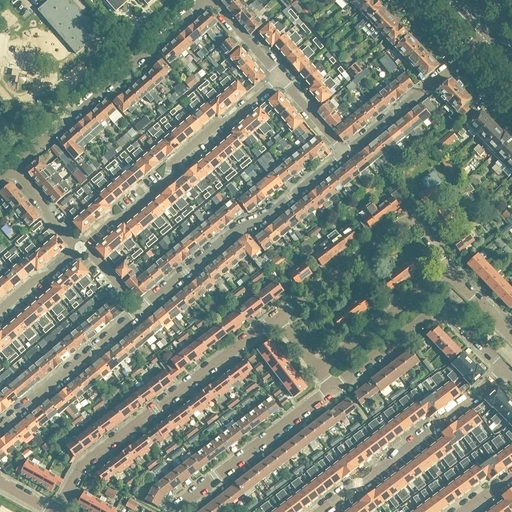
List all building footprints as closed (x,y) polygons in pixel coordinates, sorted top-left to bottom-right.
[(100,33),(85,16),(71,0),(47,0),(36,10),(42,16),(76,54),(100,33)] [(126,2),(124,0),(142,0),(147,5),(152,0),(104,0),(115,12),(126,2)] [(220,0),(220,1),(226,9),(236,0),(220,0)] [(234,17),(246,7),(242,2),(244,0),(236,0),(226,9),(234,17)] [(359,11),(370,0),(352,0),(346,5),(343,9),(346,12),(350,7),(350,6),(352,4),(359,11)] [(368,21),(381,7),(377,4),(377,2),(375,0),(374,0),(373,0),(370,0),(359,11),(364,17),(353,28),(357,31),(363,26),(368,21)] [(242,26),(260,10),(263,7),(261,4),(258,7),(256,9),(251,4),(247,7),(246,7),(234,17),(242,26)] [(294,9),(299,14),(303,11),(299,5),(294,9)] [(256,30),(262,24),(257,19),(266,11),(263,7),(260,10),(242,26),(250,35),(256,30)] [(288,19),(289,18),(294,14),(288,7),(282,12),(288,19)] [(371,34),(389,16),(385,12),(385,11),(384,9),(382,9),(381,7),(368,21),(363,26),(371,34)] [(306,18),(312,13),(307,8),(302,12),(306,18)] [(217,22),(212,16),(208,11),(200,18),(212,32),(214,34),(217,31),(212,27),(217,22)] [(294,14),(289,18),(295,26),(300,21),(298,18),(294,14)] [(385,38),(398,25),(397,24),(397,22),(395,21),(394,21),(389,16),(371,34),(369,36),(373,40),(380,33),(385,38)] [(212,32),(200,18),(191,25),(201,36),(206,32),(208,35),(212,32)] [(314,28),(317,25),(311,19),(308,21),(314,28)] [(262,24),(256,30),(258,32),(269,23),(267,20),(262,24)] [(264,40),(283,24),(279,20),(272,26),(269,23),(258,32),(264,40)] [(281,37),(284,35),(285,34),(283,30),(286,28),(283,24),(264,40),(271,47),(274,45),(281,37)] [(201,36),(191,25),(183,32),(198,49),(200,51),(204,48),(197,40),(201,36)] [(393,47),(406,34),(402,29),(402,28),(400,26),(398,26),(398,25),(385,38),(393,47)] [(317,31),(323,38),(326,35),(320,28),(317,31)] [(198,49),(183,32),(175,39),(185,50),(189,47),(194,52),(198,49)] [(280,52),(298,36),(295,32),(288,38),(284,35),(281,37),(274,45),(280,52)] [(220,34),(217,37),(221,42),(225,39),(220,34)] [(405,58),(418,46),(413,41),(413,39),(411,36),(409,36),(408,35),(395,48),(405,58)] [(301,39),(298,36),(280,52),(286,58),(285,59),(286,59),(297,49),(294,45),(301,39)] [(217,37),(213,40),(218,45),(221,42),(217,37)] [(216,49),(219,53),(222,50),(229,57),(240,48),(230,37),(219,46),(216,49)] [(180,60),(183,57),(180,54),(185,50),(175,39),(175,40),(168,46),(180,60)] [(180,60),(168,46),(159,53),(169,64),(174,60),(176,63),(180,60)] [(292,66),(310,50),(307,47),(304,49),(301,46),(297,49),(286,59),(292,66)] [(338,55),(342,51),(337,46),(333,51),(338,55)] [(414,68),(428,56),(423,51),(423,49),(420,46),(418,46),(405,58),(414,68)] [(63,69),(76,61),(67,47),(61,51),(65,56),(58,60),(63,69)] [(208,53),(204,48),(200,51),(204,56),(208,53)] [(227,59),(233,66),(246,55),(240,48),(229,57),(227,59)] [(309,64),(306,60),(313,54),(310,50),(292,66),(298,73),(309,64)] [(201,59),(204,56),(200,51),(196,54),(201,59)] [(396,68),(386,56),(385,54),(377,60),(379,62),(381,64),(389,74),(396,68)] [(237,75),(252,62),(246,55),(233,66),(229,69),(232,73),(234,71),(237,75)] [(438,66),(432,61),(432,59),(429,56),(428,56),(414,68),(424,78),(438,66)] [(233,66),(227,59),(216,69),(215,70),(220,75),(228,68),(229,69),(233,66)] [(153,67),(154,69),(165,81),(168,78),(166,75),(171,71),(161,60),(153,67)] [(376,68),(381,64),(379,62),(377,60),(374,63),(373,64),(376,68)] [(305,80),(323,64),(320,61),(313,67),(310,63),(309,64),(298,73),(298,74),(299,73),(305,80)] [(246,80),(258,69),(252,62),(237,75),(241,79),(239,80),(241,84),(246,80)] [(319,81),(326,75),(322,71),(326,68),(323,64),(305,80),(311,87),(319,80),(319,81)] [(349,69),(356,78),(360,74),(353,66),(349,69)] [(367,68),(360,74),(364,78),(371,72),(367,68)] [(165,81),(154,69),(146,76),(155,86),(160,82),(163,85),(166,82),(165,81)] [(246,92),(265,77),(258,69),(246,80),(249,84),(243,89),(246,92)] [(243,89),(237,81),(233,85),(224,74),(220,77),(223,80),(239,99),(246,92),(243,89)] [(355,85),(364,78),(360,74),(354,79),(355,80),(352,82),(355,85)] [(414,86),(403,74),(394,81),(405,93),(414,86)] [(190,89),(198,81),(193,76),(192,75),(184,82),(190,89)] [(155,86),(146,76),(138,83),(153,100),(154,99),(151,95),(153,93),(151,90),(155,86)] [(2,80),(6,89),(14,86),(10,77),(2,80)] [(314,97),(332,81),(329,78),(322,84),(319,81),(319,80),(311,87),(308,90),(314,97)] [(447,102),(460,89),(459,88),(460,87),(457,84),(455,84),(451,79),(437,91),(447,102)] [(239,99),(223,80),(220,83),(226,91),(222,94),(232,105),(237,100),(239,99)] [(332,95),(328,91),(336,85),(332,81),(314,97),(321,104),(332,95)] [(405,93),(394,81),(386,88),(396,100),(405,93)] [(181,82),(173,89),(175,92),(180,97),(183,94),(187,90),(181,82)] [(356,87),(355,85),(352,82),(346,87),(350,92),(356,87)] [(153,100),(138,83),(130,89),(139,100),(144,96),(150,103),(153,100)] [(396,100),(386,88),(377,95),(387,108),(396,100)] [(139,100),(130,89),(122,96),(122,97),(132,109),(134,110),(137,107),(135,104),(139,100)] [(469,110),(465,105),(470,99),(465,95),(466,93),(463,90),(461,90),(460,89),(447,102),(446,104),(452,110),(450,112),(452,114),(449,118),(454,124),(460,118),(462,117),(469,110)] [(232,105),(222,94),(219,97),(212,90),(209,93),(225,111),(226,109),(232,105)] [(180,97),(175,92),(172,95),(176,101),(180,97)] [(272,110),(284,99),(278,92),(259,108),(262,111),(268,106),(272,110)] [(225,111),(209,93),(205,96),(211,103),(208,106),(206,104),(215,115),(217,117),(224,112),(225,111)] [(134,110),(132,109),(122,97),(122,96),(121,95),(113,102),(122,113),(127,109),(131,113),(134,110)] [(387,108),(377,95),(368,102),(379,115),(387,108)] [(438,111),(427,98),(422,102),(433,116),(438,111)] [(202,107),(196,99),(192,103),(208,121),(215,115),(206,104),(202,107)] [(278,117),(291,106),(284,99),(272,110),(268,114),(271,117),(275,114),(278,117)] [(110,120),(113,124),(122,117),(107,100),(98,107),(110,120)] [(324,120),(334,111),(336,110),(328,101),(316,111),(324,120)] [(379,115),(368,102),(364,105),(361,101),(356,105),(360,109),(370,122),(379,115)] [(208,121),(192,103),(189,106),(195,113),(192,116),(201,127),(206,122),(208,121)] [(430,116),(420,104),(411,111),(421,123),(430,116)] [(361,129),(351,116),(342,105),(340,107),(336,110),(334,111),(342,121),(341,122),(342,123),(352,136),(361,129)] [(285,125),(297,114),(291,106),(278,117),(282,122),(278,125),(281,128),(285,125)] [(110,120),(98,107),(91,114),(90,114),(100,125),(105,121),(107,123),(110,120)] [(269,119),(262,111),(259,108),(252,114),(268,132),(270,135),(274,132),(265,122),(269,119)] [(370,122),(360,109),(351,116),(361,129),(370,122)] [(342,121),(334,111),(324,120),(333,131),(343,143),(352,136),(342,123),(341,122),(342,121)] [(421,123),(411,111),(403,118),(421,140),(425,137),(417,127),(421,123)] [(201,127),(192,116),(188,119),(182,112),(178,115),(194,133),(196,132),(201,127)] [(471,129),(476,134),(492,120),(486,114),(484,115),(481,112),(476,116),(471,120),(471,121),(466,126),(470,131),(471,129)] [(104,129),(100,125),(90,114),(91,114),(90,113),(82,120),(96,136),(104,129)] [(268,132),(252,114),(245,120),(254,131),(258,128),(264,135),(268,132)] [(291,132),(303,121),(297,114),(285,125),(291,132)] [(194,133),(178,115),(175,118),(181,125),(177,128),(187,139),(192,134),(194,133)] [(145,116),(142,120),(147,125),(150,122),(145,116)] [(421,140),(403,118),(394,125),(404,138),(409,133),(417,143),(421,140)] [(96,136),(82,120),(74,128),(88,143),(96,136)] [(147,125),(142,120),(134,127),(139,132),(147,125)] [(254,131),(245,120),(238,126),(253,144),(257,141),(251,134),(254,131)] [(431,123),(436,129),(440,126),(434,120),(431,123)] [(497,126),(492,120),(476,134),(482,140),(480,141),(484,145),(499,131),(496,127),(497,126)] [(187,139),(177,128),(174,132),(167,124),(164,127),(170,134),(180,146),(180,145),(181,144),(187,139)] [(394,125),(385,132),(400,151),(404,147),(399,142),(404,138),(394,125)] [(253,144),(238,126),(230,132),(232,135),(232,134),(240,143),(243,140),(250,148),(253,144)] [(327,149),(317,136),(316,137),(313,133),(308,137),(299,126),(295,128),(302,136),(305,141),(308,144),(308,143),(318,156),(327,149)] [(74,128),(66,135),(83,154),(83,153),(81,150),(88,143),(74,128)] [(302,136),(295,128),(292,131),(299,139),(302,136)] [(461,137),(466,133),(463,129),(458,134),(461,137)] [(170,134),(167,137),(160,130),(157,133),(173,152),(180,146),(170,134)] [(484,145),(481,148),(476,153),(480,156),(487,149),(488,150),(490,148),(495,153),(510,139),(501,130),(500,131),(499,131),(484,145)] [(441,150),(455,136),(450,131),(436,145),(441,150)] [(400,151),(385,132),(376,139),(386,152),(391,148),(397,153),(400,151)] [(173,152),(157,133),(153,136),(159,144),(156,146),(156,147),(165,158),(173,152)] [(242,146),(240,143),(232,134),(232,135),(225,141),(241,159),(244,156),(238,149),(242,146)] [(66,135),(58,142),(75,161),(83,154),(66,135)] [(318,156),(308,143),(308,144),(305,141),(302,136),(299,139),(298,140),(304,147),(299,151),(310,163),(318,156)] [(165,158),(156,147),(156,146),(150,139),(146,143),(152,150),(149,153),(158,164),(165,158)] [(287,145),(282,139),(278,143),(283,149),(287,145)] [(386,152),(376,139),(368,146),(378,159),(386,152)] [(491,168),(495,172),(511,155),(511,140),(510,139),(495,153),(500,159),(495,163),(496,164),(491,168)] [(241,159),(225,141),(218,147),(228,158),(231,155),(237,162),(241,159)] [(114,156),(122,149),(120,147),(115,151),(113,148),(109,143),(105,147),(109,151),(114,156)] [(378,159),(368,146),(359,154),(369,166),(375,161),(383,172),(386,169),(378,159)] [(228,158),(218,147),(211,153),(227,171),(230,168),(224,161),(228,158)] [(255,147),(250,151),(255,156),(260,152),(257,149),(255,147)] [(158,164),(149,153),(145,156),(139,149),(135,152),(151,170),(158,164)] [(104,165),(114,156),(109,151),(101,158),(103,160),(101,162),(104,165)] [(291,158),(301,170),(310,163),(299,151),(291,158)] [(71,161),(66,155),(64,152),(59,156),(62,160),(61,161),(65,165),(71,161)] [(151,170),(135,152),(132,155),(138,162),(134,165),(144,176),(151,170)] [(227,171),(211,153),(204,159),(213,170),(217,167),(223,174),(227,171)] [(261,157),(266,164),(272,159),(267,153),(261,157)] [(369,166),(359,154),(350,161),(368,183),(372,180),(364,170),(369,166)] [(508,177),(511,173),(511,155),(495,172),(498,175),(502,171),(508,177)] [(44,169),(46,167),(42,162),(44,159),(41,156),(25,170),(33,179),(44,169)] [(271,169),(266,164),(261,157),(257,160),(267,172),(271,169)] [(144,176),(134,165),(128,158),(124,161),(131,168),(127,171),(136,182),(143,176),(144,177),(144,176)] [(290,158),(282,165),(292,177),(301,170),(291,158),(290,158)] [(213,170),(204,159),(197,165),(212,183),(216,180),(210,173),(213,170)] [(458,175),(446,159),(442,162),(453,178),(458,175)] [(78,169),(75,165),(71,161),(65,167),(72,175),(73,174),(78,169)] [(96,161),(91,165),(96,170),(100,166),(96,161)] [(368,183),(350,161),(341,168),(351,180),(357,176),(365,186),(368,183)] [(88,176),(96,170),(91,165),(87,168),(85,164),(81,168),(88,176)] [(202,179),(206,176),(212,184),(212,183),(197,165),(196,164),(189,171),(205,189),(209,186),(202,179)] [(292,177),(282,165),(273,172),(283,184),(292,178),(292,177)] [(59,171),(55,167),(48,174),(44,169),(33,179),(40,187),(51,177),(52,178),(59,171)] [(136,182),(127,171),(124,174),(117,167),(114,170),(129,188),(136,182)] [(250,167),(244,172),(247,176),(254,171),(250,167)] [(470,176),(476,171),(473,167),(467,173),(470,176)] [(351,180),(341,168),(333,175),(343,187),(351,180)] [(87,180),(80,172),(78,169),(73,174),(82,184),(87,180)] [(129,188),(114,170),(110,173),(116,180),(113,183),(122,194),(129,188)] [(205,189),(189,171),(182,177),(192,188),(195,185),(201,193),(205,189)] [(251,181),(247,176),(244,172),(240,175),(247,184),(251,181)] [(283,184),(273,172),(264,179),(274,192),(283,185),(283,184)] [(439,195),(445,190),(438,181),(431,172),(421,181),(427,189),(417,196),(425,206),(439,196),(439,195)] [(343,187),(333,175),(324,182),(334,194),(343,187)] [(55,182),(52,178),(51,177),(40,187),(47,195),(61,183),(58,179),(55,182)] [(192,188),(182,177),(175,183),(185,194),(188,192),(194,199),(198,196),(192,188)] [(122,194),(113,183),(109,186),(103,179),(99,182),(115,200),(122,194)] [(274,192),(264,179),(255,186),(266,199),(274,192)] [(61,183),(47,195),(55,204),(66,194),(71,190),(64,181),(61,183)] [(266,199),(255,186),(251,181),(246,184),(251,190),(246,193),(257,206),(266,199)] [(115,200),(99,182),(96,185),(102,192),(98,196),(100,198),(110,209),(110,208),(108,206),(115,200)] [(334,194),(324,182),(315,189),(334,212),(337,209),(329,199),(334,194)] [(469,182),(454,193),(459,199),(465,194),(471,193),(474,190),(469,182)] [(4,204),(17,192),(10,183),(0,192),(0,193),(4,198),(1,201),(4,204)] [(185,194),(175,183),(168,189),(184,208),(187,205),(181,198),(185,194)] [(236,193),(238,191),(231,183),(226,186),(233,195),(236,193)] [(92,192),(88,188),(85,185),(81,189),(83,192),(87,196),(91,193),(92,192)] [(345,190),(350,197),(353,194),(348,188),(345,190)] [(399,207),(397,205),(406,199),(397,188),(389,194),(391,197),(377,208),(384,218),(399,207)] [(184,208),(168,189),(161,195),(170,206),(174,203),(180,211),(184,208)] [(334,212),(315,189),(306,196),(317,208),(318,208),(323,205),(324,206),(330,214),(334,212)] [(2,205),(5,209),(9,205),(14,210),(25,200),(17,192),(4,204),(2,205)] [(110,209),(100,198),(97,201),(91,193),(87,196),(87,197),(102,215),(110,209)] [(245,210),(235,197),(227,204),(218,193),(215,196),(220,202),(223,207),(234,219),(242,212),(245,210)] [(248,213),(257,206),(246,193),(240,198),(236,193),(233,195),(235,197),(245,210),(248,213)] [(170,206),(161,195),(160,195),(160,196),(154,201),(163,212),(167,209),(173,217),(177,214),(170,206)] [(220,202),(215,196),(211,199),(216,206),(220,202)] [(317,208),(306,196),(298,203),(308,216),(311,220),(315,217),(311,213),(317,208)] [(102,215),(87,197),(83,199),(90,207),(86,210),(95,221),(102,215)] [(19,221),(32,209),(25,200),(14,210),(18,215),(15,217),(18,221),(19,221)] [(163,212),(154,201),(147,208),(162,226),(166,223),(160,215),(163,212)] [(384,218),(377,208),(372,202),(363,209),(367,215),(359,221),(366,232),(384,218)] [(308,216),(298,203),(289,210),(299,223),(305,218),(308,216)] [(95,221),(86,210),(83,213),(76,205),(72,209),(88,227),(95,221)] [(234,219),(223,207),(215,214),(225,226),(234,219)] [(162,226),(147,208),(140,214),(149,225),(152,222),(159,229),(162,226)] [(29,227),(40,217),(32,209),(19,221),(22,224),(24,222),(29,227)] [(88,227),(72,209),(69,212),(76,219),(71,223),(81,233),(88,227)] [(454,223),(443,209),(433,217),(444,231),(454,223)] [(483,224),(493,216),(487,209),(477,217),(483,224)] [(208,241),(217,233),(206,221),(204,218),(201,214),(197,210),(194,214),(202,225),(198,228),(208,241)] [(299,223),(289,210),(280,217),(290,230),(299,223)] [(507,210),(502,214),(506,219),(511,214),(507,210)] [(149,225),(140,214),(132,220),(148,238),(150,240),(153,244),(157,240),(154,237),(145,228),(149,225)] [(215,214),(206,221),(217,233),(225,226),(215,214)] [(290,230),(280,217),(272,224),(282,237),(287,232),(291,237),(294,234),(293,233),(290,230)] [(471,228),(476,223),(472,218),(467,223),(471,228)] [(148,238),(132,220),(126,226),(123,223),(135,237),(138,234),(144,241),(148,238)] [(135,237),(123,223),(116,230),(132,248),(135,245),(129,238),(132,235),(134,237),(135,237)] [(208,241),(198,228),(192,233),(184,223),(181,225),(200,248),(208,241)] [(282,237),(272,224),(263,232),(273,244),(282,237)] [(511,227),(509,224),(500,233),(504,236),(511,227)] [(200,248),(181,225),(180,226),(183,228),(179,231),(185,239),(181,243),(191,255),(200,248)] [(311,238),(320,230),(317,227),(308,234),(311,238)] [(66,247),(56,236),(50,229),(43,235),(58,253),(66,247)] [(357,239),(349,229),(340,236),(335,230),(327,237),(328,239),(338,253),(357,239)] [(132,248),(116,230),(109,236),(118,247),(121,244),(128,251),(132,248)] [(459,252),(473,241),(466,231),(452,241),(459,252)] [(273,244),(263,232),(254,239),(264,251),(273,244)] [(58,253),(43,235),(39,238),(45,245),(42,248),(51,259),(56,255),(58,253)] [(359,242),(355,244),(358,247),(361,245),(366,241),(361,235),(360,236),(358,237),(360,240),(359,241),(359,242)] [(114,250),(118,247),(109,236),(102,242),(118,261),(122,258),(121,257),(121,258),(114,250)] [(172,242),(167,236),(163,239),(168,245),(172,242)] [(255,255),(260,250),(248,236),(245,236),(238,242),(248,254),(251,258),(255,255)] [(494,241),(502,248),(505,246),(497,238),(494,241)] [(174,269),(183,262),(172,250),(168,245),(163,239),(163,240),(159,243),(167,254),(164,257),(174,269)] [(324,264),(338,253),(328,239),(319,246),(322,249),(316,254),(324,264)] [(118,261),(102,242),(94,248),(104,259),(107,256),(113,263),(112,264),(113,265),(118,261)] [(248,254),(238,242),(229,249),(240,261),(248,254)] [(191,255),(181,243),(172,250),(183,262),(191,255)] [(51,259),(42,248),(38,251),(31,244),(28,247),(44,265),(45,264),(51,259)] [(490,244),(482,251),(486,255),(494,248),(490,244)] [(44,265),(28,247),(25,250),(31,257),(27,260),(37,271),(42,267),(44,265)] [(511,255),(511,253),(506,247),(503,250),(510,257),(511,255)] [(150,259),(156,254),(152,249),(146,254),(150,259)] [(240,261),(229,249),(221,256),(231,268),(240,261)] [(271,260),(266,253),(258,259),(255,255),(251,258),(255,262),(260,269),(271,260)] [(37,271),(27,260),(25,258),(22,261),(15,254),(12,256),(28,275),(34,269),(36,272),(37,271)] [(276,266),(285,259),(282,255),(273,263),(276,266)] [(475,274),(486,264),(477,255),(467,265),(475,274)] [(28,275),(12,256),(8,260),(14,267),(11,270),(21,281),(26,277),(28,275)] [(231,268),(221,256),(212,263),(222,275),(231,268)] [(174,269),(164,257),(155,264),(166,276),(174,269)] [(122,278),(123,279),(132,271),(128,267),(133,263),(130,258),(115,271),(122,279),(122,278)] [(404,280),(418,269),(410,259),(396,269),(404,280)] [(88,272),(81,264),(79,261),(71,268),(87,286),(91,290),(90,290),(93,293),(97,289),(95,286),(94,287),(84,276),(88,272)] [(222,275),(212,263),(203,271),(205,272),(214,283),(222,275)] [(166,276),(155,264),(147,271),(157,283),(166,276)] [(296,285),(311,274),(303,264),(289,275),(296,285)] [(484,282),(494,272),(486,264),(475,274),(484,282)] [(21,281),(11,270),(7,273),(1,266),(0,266),(0,271),(14,287),(15,286),(21,281)] [(87,286),(71,268),(64,274),(74,285),(77,282),(83,289),(87,286)] [(390,291),(404,280),(396,269),(382,281),(390,291)] [(14,287),(0,271),(0,279),(0,285),(6,293),(11,289),(14,287)] [(148,291),(138,279),(132,271),(123,279),(137,296),(141,297),(148,291)] [(157,283),(147,271),(138,279),(148,291),(157,283)] [(214,283),(205,272),(196,280),(206,292),(215,284),(214,283)] [(492,291),(503,281),(494,272),(484,282),(492,291)] [(74,285),(64,274),(57,280),(73,298),(76,295),(70,288),(74,285)] [(247,274),(240,279),(243,283),(250,278),(247,274)] [(73,298),(57,280),(50,286),(59,297),(62,294),(68,301),(73,298)] [(206,292),(196,280),(187,287),(197,299),(206,292)] [(500,300),(511,289),(503,281),(492,291),(500,300)] [(277,296),(283,291),(276,282),(266,289),(275,301),(279,298),(277,296)] [(61,299),(59,297),(50,286),(49,287),(51,289),(45,295),(60,313),(63,310),(57,303),(61,299)] [(197,299),(187,287),(178,294),(188,306),(197,299)] [(99,300),(107,293),(103,289),(95,296),(99,300)] [(275,301),(266,289),(257,297),(264,306),(269,301),(271,304),(275,301)] [(509,308),(511,305),(511,290),(511,289),(500,300),(509,308)] [(188,306),(178,294),(170,301),(180,314),(188,306)] [(60,313),(45,295),(38,301),(47,312),(50,309),(56,316),(60,313)] [(258,310),(264,306),(257,297),(247,304),(256,315),(260,312),(258,310)] [(354,318),(368,307),(360,297),(346,307),(354,318)] [(68,301),(68,302),(72,306),(76,303),(76,302),(73,298),(68,301)] [(123,312),(120,309),(113,299),(104,307),(114,319),(123,312)] [(204,307),(208,311),(216,305),(212,300),(204,307)] [(47,312),(38,301),(31,307),(46,325),(49,322),(43,315),(47,312)] [(175,318),(180,314),(170,301),(161,308),(171,321),(175,318)] [(81,314),(89,307),(86,304),(78,311),(81,314)] [(256,315),(247,304),(238,311),(245,320),(250,316),(252,318),(256,315)] [(46,325),(31,307),(23,313),(33,324),(36,321),(42,329),(46,325)] [(114,319),(104,307),(95,314),(106,326),(114,319)] [(340,329),(354,318),(346,307),(332,318),(340,329)] [(171,321),(161,308),(153,316),(163,328),(171,321)] [(202,310),(196,314),(199,318),(205,314),(202,310)] [(77,311),(69,318),(73,322),(78,318),(78,317),(80,315),(77,311)] [(239,325),(245,320),(238,311),(228,318),(237,330),(241,327),(239,325)] [(33,324),(23,313),(16,319),(32,337),(35,334),(29,327),(33,324)] [(106,326),(95,314),(87,321),(97,333),(106,326)] [(199,318),(196,314),(187,321),(190,325),(199,318)] [(154,335),(163,328),(153,316),(144,323),(154,335)] [(237,330),(228,318),(219,326),(226,335),(231,330),(233,333),(237,330)] [(32,337),(16,319),(9,325),(18,336),(22,333),(28,341),(32,337)] [(88,341),(97,333),(87,321),(78,328),(88,341)] [(154,335),(144,323),(135,330),(145,342),(146,342),(154,335)] [(177,333),(180,331),(173,323),(170,325),(177,333)] [(18,336),(9,325),(2,331),(17,349),(20,347),(14,340),(18,336)] [(55,336),(64,329),(61,325),(52,333),(55,336)] [(220,340),(226,335),(219,326),(209,333),(218,344),(221,342),(220,340)] [(434,344),(444,335),(438,327),(435,330),(433,329),(426,336),(434,344)] [(88,341),(78,328),(69,336),(80,348),(88,341)] [(145,342),(135,330),(127,337),(137,349),(145,342)] [(7,345),(11,343),(17,350),(17,349),(2,331),(0,333),(0,343),(10,355),(14,353),(7,345)] [(46,343),(55,336),(52,333),(43,340),(46,343)] [(218,344),(209,333),(200,340),(207,349),(212,345),(214,348),(218,344)] [(443,353),(453,343),(444,335),(434,344),(443,353)] [(71,355),(80,348),(69,336),(61,343),(71,355)] [(137,349),(127,337),(118,344),(128,357),(137,349)] [(201,354),(207,349),(200,340),(190,347),(199,359),(202,356),(201,354)] [(277,350),(269,340),(257,350),(265,359),(277,350)] [(10,355),(0,343),(0,351),(0,352),(6,359),(10,355)] [(71,355),(61,343),(52,350),(62,362),(71,355)] [(451,361),(461,352),(453,343),(443,353),(451,361)] [(129,375),(133,372),(128,366),(128,367),(123,361),(128,357),(118,344),(110,351),(120,364),(124,369),(129,375)] [(38,351),(34,347),(26,355),(28,358),(29,358),(38,351)] [(199,359),(190,347),(181,355),(188,364),(193,360),(195,362),(199,359)] [(62,362),(52,350),(43,357),(54,369),(62,362)] [(284,360),(277,350),(265,359),(272,369),(284,360)] [(419,362),(410,350),(400,357),(409,370),(419,362)] [(101,359),(111,371),(120,364),(110,351),(109,352),(101,359)] [(250,362),(256,358),(252,353),(246,358),(250,362)] [(450,379),(470,360),(463,353),(452,364),(456,368),(447,376),(450,379)] [(182,368),(188,364),(181,355),(171,362),(176,369),(180,374),(184,371),(182,368)] [(54,369),(43,357),(35,364),(45,377),(54,369)] [(409,370),(400,357),(390,364),(400,377),(409,370)] [(92,366),(102,378),(111,371),(101,359),(92,366)] [(246,372),(251,368),(244,359),(235,367),(243,378),(248,375),(246,372)] [(291,369),(284,360),(272,369),(279,378),(291,369)] [(465,378),(477,366),(472,361),(471,362),(470,360),(450,379),(453,382),(461,374),(465,378)] [(256,371),(262,366),(260,363),(254,367),(256,371)] [(45,377),(35,364),(26,372),(36,384),(45,377)] [(400,377),(390,364),(381,372),(390,384),(400,377)] [(9,369),(12,373),(14,375),(18,372),(12,366),(9,369)] [(102,378),(92,366),(84,373),(94,385),(102,378)] [(471,386),(484,373),(477,366),(465,378),(464,379),(468,383),(457,390),(460,394),(470,386),(471,386)] [(243,378),(235,367),(225,374),(232,383),(237,379),(239,382),(243,378)] [(4,380),(12,373),(9,369),(0,376),(3,380),(4,380)] [(298,379),(291,369),(279,378),(286,388),(298,379)] [(172,380),(168,375),(165,371),(155,378),(164,390),(173,382),(172,380)] [(36,384),(26,372),(17,379),(28,391),(36,384)] [(390,384),(381,372),(370,380),(371,381),(379,391),(380,392),(390,384)] [(94,385),(84,373),(75,380),(85,392),(85,393),(90,398),(94,395),(89,389),(94,385)] [(418,381),(424,376),(422,373),(415,378),(418,381)] [(227,387),(232,383),(225,374),(216,381),(224,393),(229,389),(227,387)] [(457,390),(450,382),(446,385),(437,374),(434,376),(452,400),(460,394),(457,390)] [(452,400),(434,376),(430,379),(439,390),(435,394),(444,406),(452,400)] [(164,390),(155,378),(145,385),(154,397),(164,390)] [(411,386),(418,381),(415,378),(409,382),(411,386)] [(9,386),(19,398),(28,391),(17,379),(9,386)] [(306,388),(298,379),(286,388),(294,398),(306,388)] [(85,392),(75,380),(67,387),(77,400),(79,402),(84,398),(81,396),(85,393),(85,392)] [(224,393),(216,381),(206,389),(213,398),(218,394),(220,396),(224,393)] [(379,391),(371,381),(362,387),(370,398),(379,391)] [(435,393),(425,381),(422,384),(424,387),(428,392),(424,395),(426,398),(437,412),(444,406),(435,394),(435,393)] [(154,397),(145,385),(135,393),(144,405),(144,404),(154,397)] [(19,398),(9,386),(0,393),(10,406),(19,398)] [(77,400),(67,387),(58,394),(77,417),(80,415),(81,414),(72,404),(77,400)] [(370,398),(362,387),(354,394),(357,397),(355,398),(360,405),(370,398)] [(399,396),(405,391),(402,387),(396,392),(399,396)] [(494,408),(506,396),(498,387),(485,400),(485,401),(473,409),(476,413),(488,404),(492,408),(493,407),(494,408)] [(275,397),(281,392),(278,388),(272,393),(275,397)] [(206,403),(211,399),(204,390),(195,397),(203,409),(208,405),(206,403)] [(437,412),(426,398),(422,402),(413,390),(410,393),(417,402),(426,414),(429,418),(437,412)] [(392,401),(399,396),(396,392),(389,397),(392,401)] [(10,406),(0,393),(0,410),(2,413),(10,406)] [(144,405),(135,393),(134,394),(124,401),(133,413),(143,405),(144,405)] [(74,420),(75,419),(77,417),(58,394),(49,402),(57,413),(59,415),(65,410),(74,420)] [(426,414),(417,402),(412,405),(405,396),(402,399),(418,420),(426,414)] [(501,415),(511,405),(511,404),(509,401),(510,400),(506,396),(494,408),(499,413),(491,420),(494,423),(501,415)] [(203,409),(195,397),(185,405),(192,414),(197,410),(199,412),(203,409)] [(236,397),(231,401),(235,406),(240,402),(236,397)] [(278,409),(270,398),(261,405),(269,416),(278,409)] [(282,406),(288,402),(285,398),(280,403),(282,406)] [(418,420),(402,399),(399,401),(406,410),(401,413),(411,426),(418,420)] [(49,402),(48,400),(39,408),(49,420),(57,413),(49,402)] [(355,409),(350,402),(348,403),(346,400),(338,406),(346,416),(355,409)] [(133,413),(124,401),(115,409),(124,420),(133,413)] [(230,410),(235,406),(231,401),(226,405),(230,410)] [(187,418),(192,414),(185,405),(176,412),(184,423),(189,420),(187,418)] [(269,416),(261,405),(252,412),(261,423),(269,416)] [(509,424),(511,421),(511,405),(501,415),(494,423),(496,425),(504,418),(509,424)] [(346,416),(338,406),(329,413),(328,412),(336,424),(346,416)] [(49,420),(39,408),(30,415),(40,427),(41,427),(49,420)] [(411,426),(401,413),(397,417),(390,408),(387,410),(403,432),(411,426)] [(124,420),(115,409),(105,416),(114,427),(124,420)] [(403,432),(387,410),(383,413),(390,422),(386,425),(395,437),(403,432)] [(475,413),(472,410),(464,416),(479,435),(483,440),(487,438),(483,432),(482,433),(477,426),(481,422),(475,413)] [(184,423),(176,412),(166,419),(173,428),(178,424),(180,427),(184,423)] [(261,423),(252,412),(243,419),(252,430),(261,423)] [(336,424),(328,412),(318,419),(327,431),(336,424)] [(215,413),(210,417),(213,422),(218,418),(215,413)] [(32,434),(40,427),(30,415),(22,422),(32,435),(32,434)] [(114,427),(105,416),(96,423),(104,434),(114,427)] [(479,435),(464,416),(457,422),(456,421),(456,422),(466,434),(471,431),(480,443),(483,440),(479,435)] [(208,426),(213,422),(210,417),(205,421),(208,426)] [(252,430),(243,419),(234,425),(243,436),(252,430)] [(327,431),(318,419),(309,426),(318,438),(327,431)] [(395,437),(386,425),(382,428),(375,419),(371,422),(388,443),(395,437)] [(166,434),(171,430),(164,420),(155,428),(164,439),(168,436),(166,434)] [(13,429),(23,442),(32,435),(22,422),(13,429)] [(388,443),(371,422),(368,425),(375,434),(371,437),(380,449),(388,443)] [(466,434),(456,422),(448,428),(459,441),(464,437),(473,450),(476,447),(466,434)] [(103,436),(94,424),(84,432),(93,443),(103,436)] [(243,436),(234,425),(226,432),(234,443),(243,436)] [(318,438),(309,426),(300,434),(308,445),(318,438)] [(193,435),(198,431),(195,427),(190,430),(193,435)] [(164,439),(155,428),(145,435),(152,444),(157,440),(159,443),(164,439)] [(459,441),(448,428),(441,434),(444,437),(453,450),(454,450),(461,459),(464,456),(455,444),(459,441)] [(23,442),(13,429),(4,436),(14,449),(23,442)] [(193,435),(190,430),(185,434),(185,433),(180,437),(183,442),(188,438),(188,439),(193,435)] [(380,449),(371,437),(367,440),(360,431),(356,434),(372,455),(380,449)] [(93,443),(84,432),(75,439),(83,451),(93,443)] [(234,443),(226,432),(217,439),(225,450),(234,443)] [(308,445),(300,434),(290,441),(299,452),(308,445)] [(372,455),(356,434),(352,437),(359,446),(355,449),(364,461),(372,455)] [(38,435),(35,438),(41,445),(42,447),(45,444),(44,443),(44,442),(38,435)] [(147,448),(152,444),(145,435),(136,442),(145,454),(149,450),(147,448)] [(14,449),(4,436),(0,440),(0,448),(6,456),(14,449)] [(511,462),(511,445),(507,448),(498,436),(495,439),(511,462)] [(444,437),(436,443),(453,465),(456,463),(449,453),(453,450),(444,437)] [(41,445),(35,438),(32,440),(38,447),(41,445)] [(83,451),(75,439),(65,446),(72,455),(74,458),(83,451)] [(225,450),(217,439),(208,445),(216,457),(225,450)] [(511,463),(511,462),(495,439),(491,441),(500,453),(496,456),(496,457),(505,469),(511,463)] [(364,461),(355,449),(348,440),(345,443),(352,452),(348,455),(357,467),(364,461)] [(175,441),(170,446),(173,450),(179,446),(175,441)] [(299,452),(290,441),(281,448),(289,459),(299,452)] [(145,454),(136,442),(126,450),(133,459),(138,455),(140,457),(145,454)] [(453,465),(436,443),(428,449),(438,462),(442,458),(450,468),(453,465)] [(505,469),(496,457),(496,456),(486,443),(483,446),(492,457),(487,461),(497,475),(505,469)] [(216,457),(208,445),(199,452),(208,463),(216,457)] [(357,467),(348,455),(341,445),(337,448),(344,458),(340,461),(349,473),(357,467)] [(168,455),(173,450),(170,446),(164,450),(168,455)] [(289,459),(281,448),(271,455),(280,466),(289,459)] [(438,462),(428,449),(421,455),(437,477),(442,473),(440,471),(434,464),(438,462)] [(131,460),(132,460),(125,451),(115,458),(124,470),(128,466),(133,463),(131,460)] [(208,463),(199,452),(190,459),(199,470),(208,463)] [(497,475),(487,461),(483,464),(474,452),(471,455),(478,464),(477,464),(487,477),(486,477),(489,481),(497,475)] [(349,473),(340,461),(336,464),(329,454),(325,457),(329,462),(328,462),(332,467),(341,479),(341,480),(349,473)] [(280,466),(271,455),(262,462),(270,474),(280,466)] [(437,477),(421,455),(413,461),(422,473),(427,470),(434,479),(437,477)] [(124,470),(115,458),(105,466),(112,475),(117,471),(119,474),(124,470)] [(487,477),(477,464),(473,468),(466,458),(463,461),(479,483),(486,477),(487,477)] [(199,470),(190,459),(181,466),(190,477),(199,470)] [(30,480),(37,467),(26,461),(22,468),(18,466),(15,471),(30,480)] [(341,479),(332,467),(328,470),(321,461),(317,463),(324,473),(334,485),(341,479)] [(422,473),(413,461),(405,467),(422,488),(425,486),(418,477),(422,473)] [(479,483),(463,461),(459,463),(466,473),(462,476),(471,488),(479,483)] [(270,474),(262,462),(252,469),(261,481),(270,474)] [(107,479),(112,475),(105,466),(96,473),(99,477),(105,485),(109,481),(107,479)] [(190,477),(181,466),(173,472),(181,484),(190,477)] [(40,485),(48,473),(37,467),(30,480),(40,485)] [(334,485),(324,473),(320,476),(313,467),(310,469),(326,491),(334,485)] [(422,488),(405,467),(397,473),(407,485),(411,482),(418,491),(422,488)] [(261,481),(252,469),(243,477),(252,488),(261,481)] [(326,491),(310,469),(307,472),(313,481),(309,484),(318,497),(326,491)] [(471,488),(462,476),(457,479),(450,470),(447,472),(463,494),(471,488)] [(181,484),(173,472),(164,479),(172,490),(181,484)] [(463,494),(447,472),(444,475),(450,484),(446,487),(455,500),(463,494)] [(59,487),(62,481),(48,473),(40,485),(51,491),(55,485),(59,487)] [(407,485),(397,473),(390,478),(406,500),(410,498),(403,489),(407,485)] [(139,478),(136,474),(131,478),(133,482),(139,478)] [(252,488),(243,477),(234,483),(235,484),(234,485),(242,495),(252,488)] [(128,486),(133,482),(131,478),(125,482),(128,486)] [(318,497),(309,484),(305,487),(298,478),(294,481),(311,502),(318,497)] [(406,500),(390,478),(382,484),(392,497),(396,494),(403,503),(406,500)] [(172,490),(164,479),(155,486),(163,497),(172,490)] [(311,502),(294,481),(291,484),(298,493),(294,496),(303,508),(311,502)] [(455,500),(446,487),(441,491),(435,482),(431,484),(447,506),(455,500)] [(135,495),(141,485),(137,483),(131,492),(135,495)] [(392,497),(382,484),(375,490),(374,490),(384,503),(388,500),(392,504),(395,509),(398,506),(392,497)] [(447,506),(431,484),(428,487),(435,496),(430,499),(440,511),(447,506)] [(242,495),(234,485),(225,492),(233,502),(242,495)] [(163,497),(155,486),(152,488),(145,500),(157,507),(163,497)] [(298,511),(303,508),(294,496),(290,499),(283,490),(279,493),(293,511),(298,511)] [(384,503),(374,490),(366,496),(376,509),(381,505),(385,511),(386,511),(389,509),(388,507),(384,503)] [(438,511),(440,511),(430,499),(424,490),(420,492),(427,501),(423,505),(428,511),(438,511)] [(511,495),(509,491),(501,496),(503,500),(511,511),(511,495)] [(87,511),(94,498),(83,492),(76,505),(87,511)] [(233,502),(225,492),(215,499),(223,509),(233,502)] [(293,511),(279,493),(276,495),(283,505),(278,508),(281,511),(293,511)] [(371,511),(376,509),(366,496),(358,502),(359,502),(366,511),(371,511)] [(428,511),(423,505),(416,496),(413,498),(419,507),(415,510),(416,511),(428,511)] [(88,511),(100,511),(104,504),(94,498),(87,511),(88,511)] [(219,511),(223,509),(215,499),(206,506),(210,511),(219,511)] [(252,507),(257,503),(255,500),(251,503),(247,499),(246,500),(252,507)] [(511,511),(503,500),(496,506),(500,511),(511,511)] [(281,511),(278,508),(274,511),(267,502),(264,505),(269,511),(281,511)] [(366,511),(359,502),(351,508),(354,511),(366,511)]
